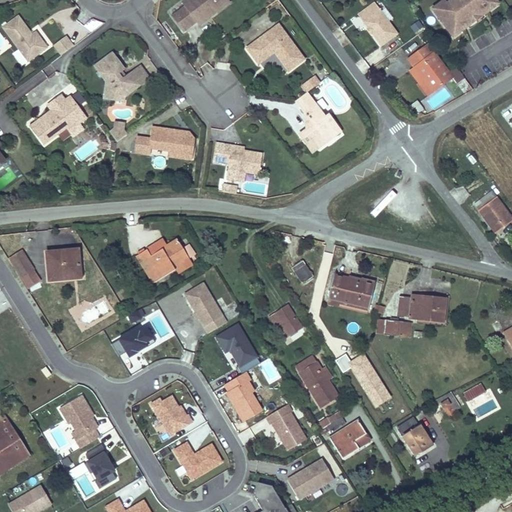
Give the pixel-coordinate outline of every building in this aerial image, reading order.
[(185,33),(198,23),(196,20),(206,12),(210,18),(230,4),(227,0),(187,0),(183,3),(186,7),(173,17),(185,33)] [(489,10),(487,8),(496,1),(495,0),(450,0),(447,3),(444,0),(443,0),(432,9),(451,35),(460,28),(462,31),(489,10)] [(489,10),(498,4),(496,1),(487,8),(489,10)] [(374,3),(358,15),(381,47),(397,35),(389,23),(374,3)] [(196,20),(198,23),(200,26),(210,18),(206,12),(196,20)] [(19,16),(3,28),(29,63),(48,49),(37,33),(33,35),(19,16)] [(423,27),(418,21),(410,27),(414,33),(423,27)] [(259,65),(275,53),(277,51),(278,53),(280,52),(282,55),(278,58),(289,72),(304,61),(278,26),(247,49),(259,65)] [(452,37),(462,31),(460,28),(451,35),(452,37)] [(55,46),(62,56),(73,48),(66,38),(55,46)] [(408,60),(415,70),(432,92),(452,78),(456,83),(464,78),(457,68),(449,74),(428,46),(408,60)] [(104,100),(116,101),(116,99),(125,100),(125,97),(126,90),(133,85),(139,87),(149,79),(140,67),(126,77),(122,80),(119,76),(122,73),(125,71),(113,54),(95,68),(107,84),(104,100)] [(432,92),(415,70),(410,73),(427,96),(432,92)] [(41,72),(30,81),(34,86),(45,78),(41,72)] [(320,84),(315,77),(303,86),(307,93),(308,93),(320,84)] [(126,90),(125,97),(139,87),(133,85),(126,90)] [(308,93),(295,102),(300,108),(312,99),(308,93)] [(54,114),(52,111),(32,127),(45,145),(67,128),(70,131),(79,124),(77,121),(84,116),(70,98),(65,101),(62,97),(54,103),(60,110),(54,114)] [(312,99),(300,108),(313,126),(298,136),(305,145),(312,140),(318,149),(333,138),(331,134),(339,128),(330,116),(326,118),(312,99)] [(417,115),(424,110),(417,100),(410,106),(417,115)] [(54,103),(49,106),(52,111),(54,114),(60,110),(54,103)] [(84,116),(77,121),(79,124),(86,119),(84,116)] [(339,128),(331,134),(333,138),(341,132),(339,128)] [(118,142),(128,135),(124,131),(115,129),(110,132),(118,142)] [(169,152),(169,155),(184,157),(186,147),(193,149),(194,141),(189,134),(185,133),(185,136),(181,136),(181,133),(153,129),(151,140),(138,138),(136,153),(150,155),(150,150),(169,152)] [(312,140),(305,145),(311,154),(318,149),(312,140)] [(221,163),(224,146),(218,145),(215,162),(221,163)] [(244,152),(232,150),(232,147),(224,146),(221,163),(229,165),(228,170),(246,173),(259,175),(262,155),(244,152)] [(184,157),(169,155),(169,158),(192,161),(193,149),(186,147),(184,157)] [(246,173),(228,170),(227,178),(244,180),(246,173)] [(476,200),(472,203),(495,234),(511,220),(511,219),(491,192),(478,202),(476,200)] [(150,256),(146,250),(136,257),(153,283),(174,270),(173,268),(188,258),(182,249),(177,240),(165,247),(150,256)] [(161,242),(146,250),(150,256),(165,247),(161,242)] [(195,254),(188,245),(182,249),(188,258),(195,254)] [(57,252),(46,253),(48,276),(80,274),(78,250),(70,251),(57,252)] [(10,260),(21,278),(33,271),(21,253),(10,260)] [(188,258),(173,268),(174,270),(190,261),(188,258)] [(302,263),(292,269),(301,284),(312,278),(302,263)] [(33,271),(21,278),(29,290),(40,282),(33,271)] [(334,275),(328,299),(368,309),(374,286),(334,275)] [(209,334),(227,323),(204,284),(186,295),(197,314),(200,319),(209,334)] [(399,300),(398,309),(402,309),(402,318),(443,322),(445,300),(412,297),(412,301),(399,300)] [(368,309),(328,299),(328,301),(368,311),(368,309)] [(287,306),(274,314),(290,337),(302,329),(287,306)] [(133,323),(145,317),(142,310),(129,317),(133,323)] [(290,337),(274,314),(269,318),(285,341),(290,337)] [(376,334),(383,335),(385,321),(378,320),(376,334)] [(149,351),(148,348),(155,344),(157,339),(155,335),(157,334),(150,321),(142,326),(141,324),(121,335),(122,336),(112,342),(119,355),(124,352),(126,355),(129,361),(149,351)] [(385,321),(383,335),(401,337),(402,323),(385,321)] [(402,323),(401,337),(409,338),(411,323),(402,323)] [(238,326),(217,338),(225,352),(230,349),(240,365),(237,367),(242,375),(246,373),(261,364),(238,326)] [(295,368),(298,373),(316,363),(312,357),(295,368)] [(316,363),(298,373),(320,408),(338,398),(327,380),(321,371),(316,363)] [(46,367),(41,370),(46,378),(51,374),(46,367)] [(325,369),(321,371),(327,380),(330,378),(325,369)] [(242,375),(224,385),(228,392),(226,394),(243,423),(262,412),(251,394),(254,392),(248,382),(251,381),(246,373),(242,375)] [(481,384),(465,393),(469,401),(486,392),(481,384)] [(449,393),(437,399),(448,418),(455,413),(454,411),(458,408),(449,393)] [(98,429),(89,415),(91,414),(81,397),(60,409),(69,425),(71,424),(80,439),(76,442),(80,449),(99,438),(94,431),(98,429)] [(160,399),(152,404),(170,436),(192,423),(188,416),(184,418),(172,397),(163,403),(160,399)] [(287,405),(266,418),(270,425),(272,424),(288,451),(306,440),(290,413),(292,412),(287,405)] [(328,418),(332,424),(341,418),(342,417),(339,412),(328,418)] [(330,425),(319,431),(322,436),(329,432),(330,434),(345,425),(341,418),(332,424),(330,425)] [(316,426),(319,431),(330,425),(326,419),(316,426)] [(0,423),(0,467),(26,451),(6,420),(0,423)] [(412,420),(396,429),(414,457),(433,446),(420,426),(417,427),(412,420)] [(358,449),(354,442),(366,435),(358,421),(330,439),(342,460),(358,449)] [(245,443),(255,435),(249,428),(239,436),(245,443)] [(366,435),(354,442),(358,449),(370,442),(366,435)] [(187,443),(174,451),(192,480),(222,462),(211,445),(194,455),(187,443)] [(102,445),(86,455),(90,461),(85,464),(90,473),(93,472),(98,481),(95,482),(99,489),(116,480),(112,473),(114,472),(104,454),(106,452),(102,445)] [(0,467),(0,473),(29,456),(26,451),(0,467)] [(72,466),(67,458),(62,462),(67,469),(72,466)] [(333,480),(322,460),(287,481),(298,500),(333,480)] [(261,511),(295,511),(291,505),(284,509),(274,491),(281,487),(278,483),(271,487),(257,483),(254,497),(263,511),(261,511)] [(39,511),(52,505),(41,486),(8,505),(12,511),(39,511)] [(118,500),(105,507),(108,511),(149,511),(143,501),(125,511),(118,500)]
